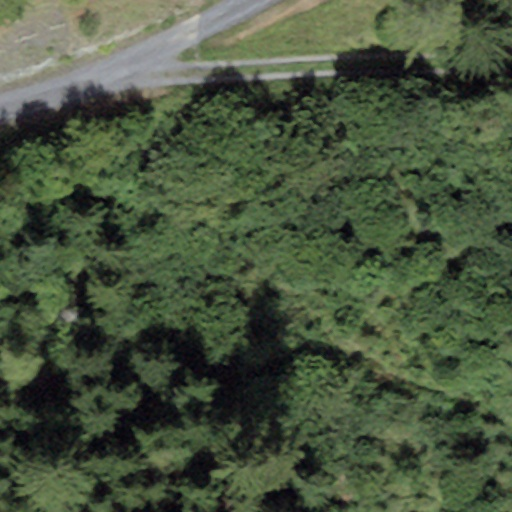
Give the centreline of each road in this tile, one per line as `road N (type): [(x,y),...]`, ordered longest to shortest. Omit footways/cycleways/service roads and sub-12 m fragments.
road 1 (track): [(511,50),(377,56),(194,44)]
road 2 (track): [(285,0),(131,74),(0,108)]
